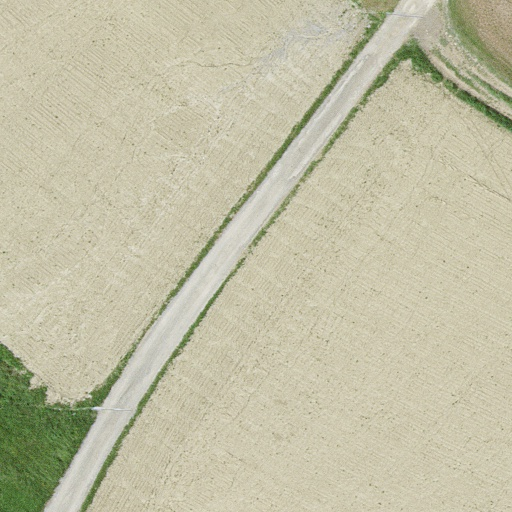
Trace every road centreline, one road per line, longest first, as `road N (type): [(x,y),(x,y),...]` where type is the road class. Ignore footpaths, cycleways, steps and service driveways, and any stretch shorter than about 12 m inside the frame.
road 1 (track): [(420,0),(133,380),(60,511)]
road 2 (track): [(511,102),(447,58),(430,0)]
